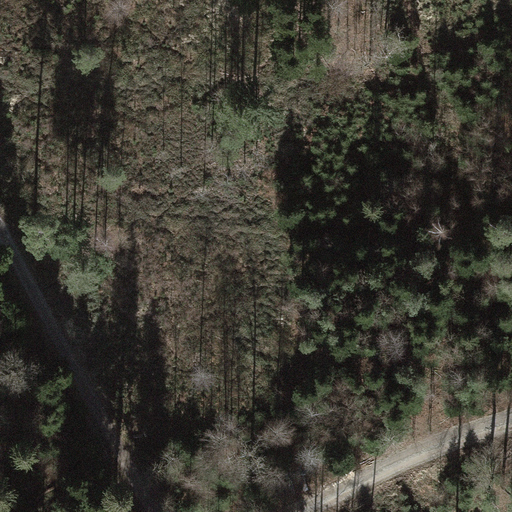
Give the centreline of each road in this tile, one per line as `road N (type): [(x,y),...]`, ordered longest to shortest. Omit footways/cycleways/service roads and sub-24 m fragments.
road 1 (track): [(0,220),(147,511)]
road 2 (track): [(306,511),(385,466),(511,425)]
